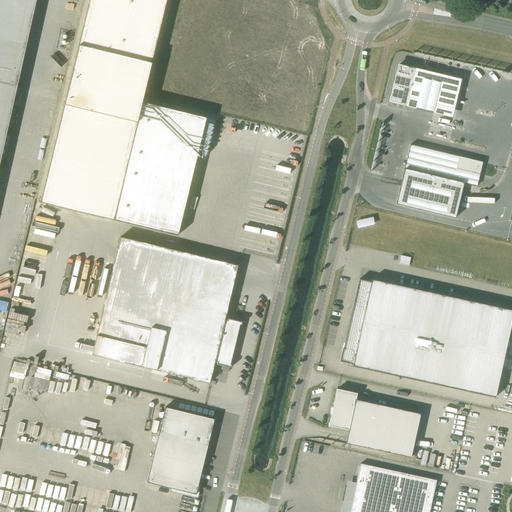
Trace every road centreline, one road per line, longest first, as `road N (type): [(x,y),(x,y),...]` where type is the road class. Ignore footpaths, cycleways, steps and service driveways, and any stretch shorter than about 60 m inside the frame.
road 1 (unclassified): [(352,26),(227,507)]
road 2 (unclassified): [(270,511),(361,129),(369,31)]
road 3 (unknown): [(324,497),(337,463),(357,457),(479,485),(480,511)]
